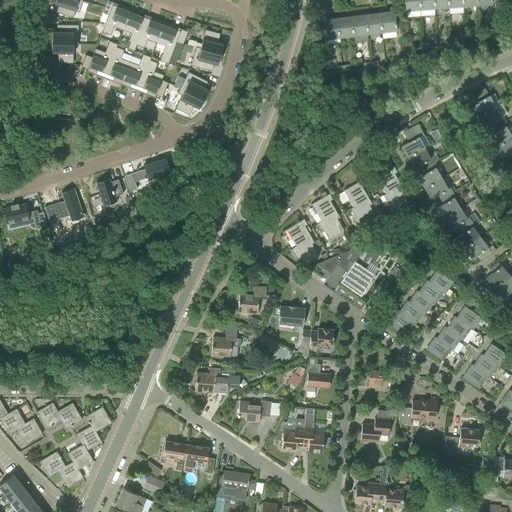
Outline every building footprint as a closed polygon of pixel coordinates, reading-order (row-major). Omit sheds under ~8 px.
[(80,12),(83,1),(81,0),(56,0),(55,4),(59,6),(57,12),(73,17),(75,11),(80,12)] [(103,12),(109,14),(113,5),(114,3),(107,0),(103,12)] [(405,0),(406,10),(421,9),(420,0),(405,0)] [(420,0),(421,9),(435,8),(434,0),(420,0)] [(434,0),(435,8),(449,7),(448,0),(434,0)] [(109,14),(102,31),(111,35),(114,26),(123,30),(131,9),(122,6),(122,8),(113,5),(109,14)] [(131,9),(123,30),(132,33),(129,42),(131,42),(129,48),(134,50),(136,45),(147,18),(139,15),(139,13),(131,9)] [(394,11),(394,12),(380,13),(382,32),(397,30),(394,11)] [(366,15),(368,34),(382,32),(380,13),(379,13),(366,15)] [(366,15),(365,15),(352,17),(352,16),(351,16),(354,36),(368,34),(366,15)] [(351,16),(351,17),(338,19),(337,18),(339,37),(354,36),(351,16)] [(147,18),(136,45),(144,48),(148,39),(157,43),(164,22),(156,19),(155,21),(147,18)] [(323,20),(325,39),(339,37),(337,18),(337,19),(323,20)] [(164,22),(157,43),(166,46),(160,60),(168,63),(177,42),(181,31),(172,28),(173,26),(164,22)] [(52,43),(78,44),(79,25),(57,24),(57,31),(53,31),(52,43)] [(474,36),(476,29),(468,27),(466,35),(474,36)] [(177,42),(183,43),(188,31),(182,29),(181,31),(177,42)] [(206,29),(201,48),(196,46),(196,47),(222,54),(224,44),(218,42),(220,33),(206,29)] [(177,42),(168,63),(175,65),(183,43),(177,42)] [(58,53),(58,63),(74,63),(74,44),(78,44),(52,43),(52,53),(58,53)] [(117,49),(118,46),(110,43),(106,54),(96,51),(89,70),(97,73),(97,71),(106,74),(117,49)] [(214,64),(218,65),(222,54),(196,47),(191,65),(212,71),(214,64)] [(123,83),(130,63),(122,61),(124,52),(121,50),(117,49),(106,74),(110,76),(109,78),(123,83)] [(88,69),(92,57),(86,55),(82,66),(88,69)] [(149,60),(150,57),(144,56),(140,66),(130,63),(123,83),(134,87),(135,86),(140,87),(149,60)] [(162,79),(163,75),(154,71),(157,63),(149,60),(140,87),(147,90),(146,92),(156,95),(162,79)] [(208,81),(189,72),(180,88),(204,100),(209,89),(205,87),(208,81)] [(162,79),(156,95),(162,98),(168,82),(162,79)] [(495,107),(484,86),(474,91),(480,101),(473,104),(472,104),(478,116),(495,107)] [(180,89),(184,91),(176,108),(189,115),(194,106),(199,109),(204,100),(180,88),(180,89)] [(478,116),(485,128),(485,127),(491,124),(494,128),(506,121),(503,117),(501,118),(495,107),(478,116)] [(489,135),(496,147),(511,137),(511,136),(506,127),(508,126),(508,125),(511,122),(511,120),(511,119),(506,121),(494,128),(496,132),(490,136),(489,135)] [(425,148),(414,127),(404,132),(409,142),(402,146),(402,145),(401,145),(408,157),(425,148)] [(442,138),(438,129),(433,132),(432,133),(436,141),(442,138)] [(511,137),(496,147),(503,159),(503,158),(509,154),(511,158),(511,157),(511,137)] [(408,157),(414,169),(415,169),(414,168),(421,165),(423,169),(435,162),(433,158),(430,159),(425,148),(408,157)] [(169,164),(167,156),(152,161),(153,162),(145,164),(149,179),(160,176),(161,179),(173,176),(168,164),(169,164)] [(419,176),(418,176),(425,188),(442,178),(436,168),(438,167),(435,162),(423,169),(425,173),(419,177),(419,176)] [(379,176),(389,192),(399,186),(401,185),(392,168),(394,167),(394,166),(376,177),(379,176)] [(137,189),(135,182),(132,173),(125,176),(130,191),(137,189)] [(125,192),(120,179),(113,181),(111,177),(98,182),(106,204),(119,200),(117,195),(125,192)] [(425,188),(432,200),(433,200),(432,199),(438,195),(441,199),(453,192),(450,188),(448,189),(442,178),(425,188)] [(340,185),(337,180),(332,184),(335,188),(340,185)] [(362,180),(344,190),(345,191),(354,207),(366,200),(367,200),(369,199),(359,182),(362,180)] [(409,203),(399,186),(389,192),(383,195),(393,212),(409,203)] [(68,210),(69,215),(82,210),(75,188),(62,192),(64,200),(61,202),(64,211),(68,210)] [(330,200),(327,195),(325,191),(321,194),(323,197),(312,204),(321,221),(337,212),(330,200)] [(437,207),(444,219),(460,208),(453,198),(455,197),(453,192),(441,199),(444,204),(437,208),(437,207)] [(125,198),(128,207),(134,205),(131,196),(125,198)] [(361,226),(376,217),(367,200),(366,200),(354,207),(351,209),(361,226)] [(41,225),(37,210),(29,212),(27,204),(19,206),(18,204),(11,205),(11,207),(4,209),(7,224),(8,223),(33,218),(34,223),(35,226),(41,225)] [(58,219),(53,204),(45,207),(49,222),(58,219)] [(444,219),(452,230),(452,229),(458,225),(460,229),(472,221),(469,217),(467,218),(460,208),(444,219)] [(340,217),(337,212),(321,221),(319,222),(329,239),(344,230),(337,219),(340,217)] [(289,228),(299,244),(309,238),(309,239),(312,237),(302,221),(304,219),(286,229),(287,230),(289,228)] [(457,237),(456,237),(464,248),(480,237),(473,227),(475,226),(472,221),(460,229),(463,233),(457,237)] [(481,258),(490,251),(480,237),(464,248),(472,259),(473,259),(472,258),(478,254),(481,258)] [(303,265),(319,256),(309,239),(309,238),(299,244),(293,248),(303,265)] [(371,243),(363,246),(364,250),(368,252),(373,249),(371,243)] [(338,265),(347,272),(340,282),(361,297),(373,281),(375,279),(374,279),(376,276),(355,261),(361,253),(354,248),(317,263),(318,264),(331,273),(338,265)] [(509,275),(498,262),(489,269),(492,273),(487,277),(486,277),(494,288),(509,275)] [(437,270),(429,282),(443,292),(443,293),(445,294),(454,282),(437,270)] [(393,279),(397,274),(391,271),(388,275),(393,279)] [(494,288),(503,298),(504,298),(503,297),(509,292),(511,296),(511,278),(509,275),(494,288)] [(443,292),(429,282),(427,280),(419,292),(433,302),(433,303),(435,304),(443,293),(443,292)] [(260,302),(265,302),(266,291),(263,290),(263,287),(252,286),(251,294),(240,293),(238,312),(258,313),(260,302)] [(433,302),(419,292),(417,291),(409,302),(423,312),(423,313),(425,314),(433,303),(433,302)] [(407,301),(399,312),(413,322),(413,323),(415,324),(423,313),(423,312),(409,302),(407,301)] [(303,326),(305,308),(296,307),(289,306),(289,307),(280,306),(278,324),(291,325),(303,326)] [(481,317),(471,311),(465,306),(457,318),(471,328),(470,328),(472,330),(481,317)] [(397,311),(389,323),(405,334),(413,323),(413,322),(399,312),(397,311)] [(262,320),(252,317),(249,326),(259,329),(262,320)] [(471,328),(457,318),(455,317),(447,328),(461,338),(462,340),(470,328),(471,328)] [(225,332),(226,332),(225,337),(213,337),(212,355),(224,356),(224,355),(231,355),(238,355),(238,345),(237,345),(237,339),(236,338),(237,333),(235,332),(235,326),(225,325),(225,332)] [(461,338),(447,328),(445,327),(437,338),(451,348),(451,349),(453,350),(461,338)] [(333,347),(334,329),(318,328),(318,331),(311,330),(310,348),(317,349),(317,345),(333,347)] [(309,357),(310,348),(311,330),(303,329),(302,342),(297,351),(309,357)] [(258,342),(259,343),(264,334),(259,332),(257,334),(255,338),(256,339),(255,340),(258,342)] [(273,347),(276,340),(264,334),(259,343),(257,347),(264,350),(267,344),(273,347)] [(435,337),(427,349),(443,360),(451,349),(451,348),(437,338),(435,337)] [(491,344),(483,356),(498,365),(497,366),(499,367),(508,355),(491,344)] [(481,354),(473,366),(488,375),(487,376),(489,378),(497,366),(498,365),(483,356),(481,354)] [(321,364),(309,363),(305,372),(308,373),(307,385),(308,386),(308,391),(315,391),(315,386),(329,388),(330,374),(320,373),(321,364)] [(471,364),(463,376),(479,388),(487,376),(488,375),(473,366),(471,364)] [(298,367),(294,373),(301,378),(306,370),(301,367),(298,367)] [(197,372),(195,391),(207,392),(207,391),(214,391),(215,377),(216,377),(216,374),(220,375),(221,369),(210,368),(209,373),(197,372)] [(273,368),(264,371),(266,376),(275,373),(273,368)] [(399,377),(389,376),(389,372),(370,370),(369,387),(375,387),(375,384),(398,386),(399,377)] [(293,373),(288,382),(297,387),(302,378),(293,373)] [(215,377),(214,391),(228,393),(228,386),(236,386),(236,376),(229,376),(228,378),(216,377),(215,377)] [(509,390),(501,402),(511,409),(511,392),(509,390)] [(0,418),(1,418),(8,414),(0,399),(0,418)] [(436,418),(437,400),(428,400),(428,401),(412,400),(412,408),(400,407),(399,424),(411,425),(411,418),(420,418),(420,417),(436,418)] [(253,402),(240,401),(238,414),(238,416),(239,416),(246,417),(246,420),(247,420),(259,421),(259,422),(260,416),(269,417),(271,402),(261,401),(260,404),(253,404),(253,402)] [(57,412),(58,411),(53,403),(38,411),(47,428),(52,425),(52,426),(53,425),(53,424),(62,419),(57,412)] [(72,403),(58,411),(57,412),(62,419),(67,428),(71,425),(72,426),(73,425),(73,424),(82,419),(72,403)] [(90,422),(92,426),(96,431),(111,422),(103,407),(94,412),(86,416),(89,421),(88,421),(89,423),(90,422)] [(17,409),(8,414),(1,418),(9,433),(18,428),(25,424),(25,423),(17,409)] [(394,411),(378,410),(377,418),(375,418),(374,425),(362,424),(361,439),(378,441),(379,434),(389,435),(390,419),(393,420),(394,411)] [(25,424),(18,428),(26,443),(42,434),(34,418),(25,423),(25,424)] [(304,427),(304,419),(296,418),(295,431),(290,431),(289,429),(286,429),(285,430),(284,430),(282,448),(296,450),(297,445),(302,445),(304,427)] [(84,444),(87,450),(102,442),(96,431),(92,426),(77,434),(83,445),(84,444)] [(323,446),(324,434),(322,434),(321,432),(319,432),(318,433),(313,433),(313,428),(304,427),(302,445),(308,446),(308,451),(322,452),(323,449),(324,447),(323,446)] [(480,429),(461,428),(460,437),(453,437),(451,452),(459,452),(460,447),(470,448),(470,446),(478,446),(480,429)] [(400,449),(410,445),(406,436),(396,440),(400,449)] [(163,452),(163,456),(177,458),(176,469),(184,470),(188,444),(165,440),(165,444),(163,445),(163,450),(163,452)] [(94,449),(89,453),(87,450),(84,444),(83,445),(68,453),(73,462),(74,461),(78,469),(93,460),(92,458),(98,455),(94,449)] [(205,471),(213,472),(215,458),(208,457),(209,448),(188,444),(184,470),(192,472),(194,461),(206,463),(205,471)] [(49,476),(59,470),(66,467),(65,466),(60,457),(61,457),(60,456),(57,451),(41,461),(49,476)] [(490,466),(489,480),(497,481),(498,476),(502,476),(503,475),(511,476),(511,459),(504,459),(503,470),(498,470),(498,467),(490,466)] [(66,467),(59,470),(68,486),(83,477),(78,469),(74,461),(73,462),(65,466),(66,467)] [(148,461),(144,467),(157,477),(161,470),(148,461)] [(245,499),(247,490),(249,474),(225,470),(222,492),(229,493),(229,496),(245,499)] [(388,488),(389,482),(387,480),(388,470),(380,470),(379,484),(377,502),(386,503),(388,504),(388,506),(400,507),(402,505),(403,500),(409,501),(410,486),(404,485),(400,489),(388,488)] [(432,480),(430,470),(419,472),(421,481),(432,480)] [(471,471),(468,478),(471,478),(474,480),(476,473),(471,471)] [(14,474),(0,484),(0,488),(5,495),(20,483),(14,475),(14,474)] [(461,511),(463,504),(471,478),(459,474),(449,511),(461,511)] [(159,494),(164,483),(148,475),(143,487),(159,494)] [(263,483),(252,481),(250,491),(261,493),(263,483)] [(20,483),(5,495),(11,503),(26,491),(20,483)] [(368,487),(356,485),(356,489),(354,489),(353,499),(355,499),(355,503),(373,504),(373,501),(377,502),(379,484),(368,483),(368,487)] [(123,488),(116,505),(130,511),(129,511),(147,511),(152,501),(123,488)] [(26,491),(11,503),(17,511),(33,499),(26,491)] [(33,499),(17,511),(18,511),(31,511),(39,506),(33,499)] [(263,503),(262,511),(281,511),(282,510),(276,509),(277,505),(263,503)]
